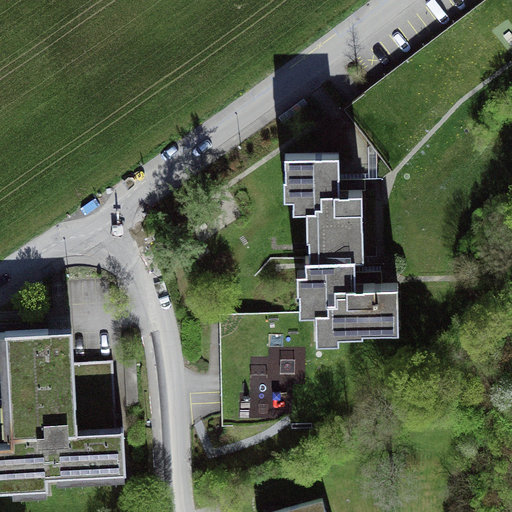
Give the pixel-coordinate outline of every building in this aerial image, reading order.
[(511,84),(511,0),(483,0),(343,107),(394,174),(401,168),(511,84)] [(290,252),(368,250),(367,168),(342,169),(341,136),(288,137),(290,252)] [(369,264),(368,250),(290,252),(290,266),(291,312),(314,311),(315,343),(402,341),(401,280),(401,263),(369,264)] [(291,312),(219,313),(220,362),(221,425),(317,424),(315,343),(314,311),(291,312)] [(73,339),(0,343),(0,380),(4,449),(0,448),(0,497),(40,495),(39,480),(119,475),(113,374),(75,376),(73,339)]
